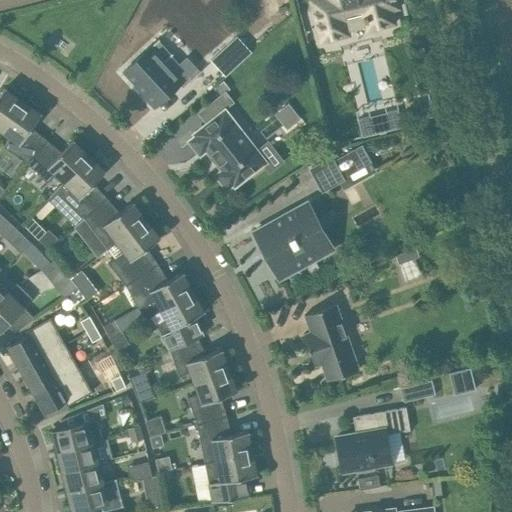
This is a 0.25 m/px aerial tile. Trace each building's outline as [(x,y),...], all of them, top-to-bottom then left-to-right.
[(316,0),(320,16),(325,15),(331,39),(350,34),(349,31),(364,27),(365,31),(395,23),(388,0),(316,0)] [(241,34),(215,58),(229,74),(256,50),(241,34)] [(152,45),(128,67),(160,102),(182,81),(186,86),(204,69),(190,54),(183,61),(174,52),(165,60),(152,45)] [(0,129),(2,131),(23,101),(20,99),(22,95),(10,87),(8,90),(4,88),(0,94),(0,129)] [(6,148),(27,163),(45,140),(35,132),(34,134),(29,131),(41,114),(37,111),(40,108),(28,100),(26,103),(23,101),(2,131),(12,139),(6,148)] [(276,112),(290,129),(304,118),(291,101),(276,112)] [(199,154),(205,150),(221,170),(216,175),(226,189),(233,184),(234,186),(263,163),(244,139),(246,137),(224,110),(194,134),(195,136),(189,141),(199,154)] [(403,127),(399,110),(357,120),(362,137),(403,127)] [(351,143),(345,120),(322,126),(328,148),(351,143)] [(54,173),(63,182),(89,156),(86,153),(89,150),(79,140),(76,143),(73,140),(58,155),(54,151),(56,149),(45,140),(27,163),(46,181),(54,173)] [(363,148),(333,164),(342,180),(372,164),(363,148)] [(65,200),(84,218),(106,198),(97,188),(95,190),(91,186),(105,171),(102,168),(105,165),(94,155),(92,158),(89,156),(63,182),(73,191),(65,200)] [(106,198),(84,218),(73,227),(97,258),(117,242),(146,220),(144,217),(147,214),(139,203),(135,205),(133,202),(116,215),(112,210),(114,208),(106,198)] [(281,277),(282,276),(281,274),(328,248),(329,250),(331,249),(305,204),(304,204),(305,206),(258,232),(257,230),(255,231),(281,277)] [(0,233),(2,236),(12,226),(0,214),(0,233)] [(125,284),(156,264),(149,253),(147,255),(143,250),(160,237),(157,234),(160,231),(152,220),(148,223),(146,220),(117,242),(124,251),(108,263),(125,284)] [(2,236),(19,252),(21,253),(22,251),(31,243),(12,226),(2,236)] [(58,239),(48,229),(38,239),(48,249),(58,239)] [(50,262),(34,246),(31,243),(22,251),(41,270),(50,262)] [(416,247),(396,256),(399,266),(420,258),(416,247)] [(70,278),(55,259),(42,269),(64,298),(77,287),(70,278)] [(156,264),(125,284),(138,309),(155,299),(161,309),(193,292),(191,289),(195,287),(188,274),(184,276),(182,272),(164,282),(161,276),(164,275),(156,264)] [(88,279),(81,270),(70,278),(77,287),(88,279)] [(0,301),(8,292),(0,284),(0,301)] [(0,330),(23,307),(8,292),(0,301),(0,330)] [(161,309),(167,321),(157,327),(170,350),(196,337),(202,335),(194,317),(204,311),(202,308),(205,306),(199,294),(195,296),(193,292),(161,309)] [(310,332),(303,334),(314,366),(321,363),(327,380),(359,369),(336,304),(304,315),(310,332)] [(86,332),(95,327),(89,316),(81,321),(86,332)] [(7,346),(20,369),(65,344),(50,318),(26,331),(28,335),(7,346)] [(102,326),(109,338),(120,332),(114,320),(102,326)] [(95,327),(86,332),(92,342),(101,337),(95,327)] [(129,344),(122,332),(109,339),(116,351),(129,344)] [(194,383),(229,370),(227,367),(231,365),(226,352),(223,353),(221,349),(201,356),(199,351),(202,349),(196,337),(170,350),(179,374),(190,370),(194,383)] [(20,369),(33,391),(78,366),(65,344),(20,369)] [(92,392),(78,366),(33,391),(45,413),(65,402),(67,406),(92,392)] [(470,367),(449,372),(454,393),(475,388),(470,367)] [(197,423),(225,416),(222,403),(219,404),(217,398),(236,391),(235,387),(239,386),(234,372),(230,374),(229,370),(194,383),(199,395),(188,399),(197,423)] [(154,397),(145,371),(129,378),(139,403),(154,397)] [(125,387),(120,376),(111,380),(116,391),(125,387)] [(432,380),(400,388),(404,402),(435,394),(432,380)] [(359,433),(335,437),(341,471),(356,468),(356,473),(373,470),(373,465),(391,462),(386,434),(410,430),(406,407),(356,416),(359,433)] [(62,428),(52,431),(57,451),(92,442),(102,440),(96,419),(87,422),(84,411),(60,420),(62,428)] [(165,432),(160,416),(145,421),(150,437),(165,432)] [(247,431),(227,435),(226,429),(229,428),(225,416),(197,423),(205,462),(252,453),(251,449),(255,448),(253,435),(248,435),(247,431)] [(139,425),(128,428),(132,441),(143,438),(139,425)] [(153,448),(163,445),(161,435),(150,437),(153,448)] [(57,452),(62,471),(97,462),(92,442),(55,452),(57,452)] [(252,453),(205,462),(212,501),(247,497),(245,477),(256,475),(256,470),(259,470),(257,456),(253,457),(252,453)] [(126,466),(130,479),(142,479),(151,476),(148,461),(126,466)] [(65,491),(67,491),(102,482),(97,462),(62,471),(67,490),(64,491),(65,491)] [(169,491),(190,489),(187,466),(167,468),(169,491)] [(158,476),(142,479),(145,495),(161,492),(158,476)] [(116,478),(102,482),(67,491),(72,511),(101,504),(102,511),(122,506),(116,478)] [(434,495),(442,494),(440,480),(433,481),(434,495)]
